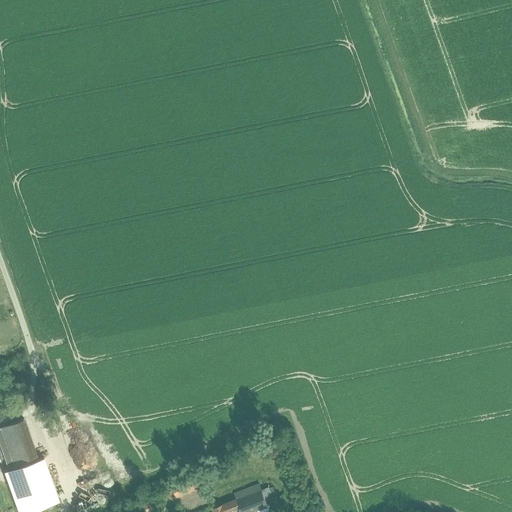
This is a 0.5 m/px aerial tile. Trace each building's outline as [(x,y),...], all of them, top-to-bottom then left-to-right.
[(0,427),(15,468),(38,460),(24,419),(0,427)] [(22,511),(59,499),(44,458),(38,460),(15,468),(6,471),(20,511),(22,511)] [(197,474),(172,485),(175,492),(193,484),(196,489),(202,486),(197,474)] [(260,484),(234,494),(236,497),(239,505),(241,511),(249,511),(268,504),(262,489),(260,484)] [(213,511),(223,511),(239,505),(235,497),(211,507),(213,511)]
